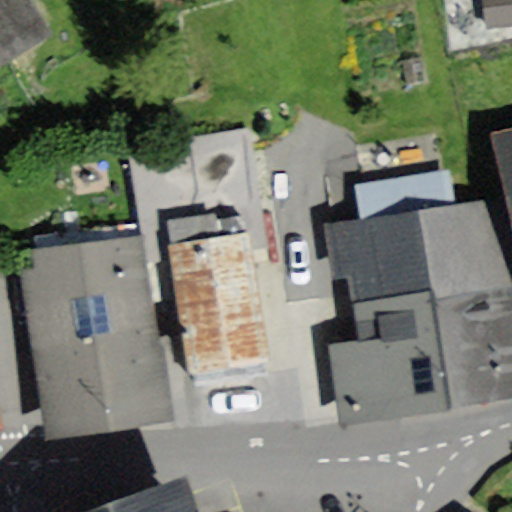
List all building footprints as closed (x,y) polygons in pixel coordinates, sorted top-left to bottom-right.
[(0,0),(0,57),(44,32),(25,0),(0,0)] [(488,197),(345,225),(368,340),(337,346),(351,417),(511,384),(511,317),(509,301),(488,197)] [(54,385),(61,427),(168,410),(140,237),(33,255),(54,385)] [(245,239),(176,249),(181,281),(185,308),(195,371),(264,360),(245,239)] [(112,509),(104,511),(193,511),(184,485),(112,509)]
